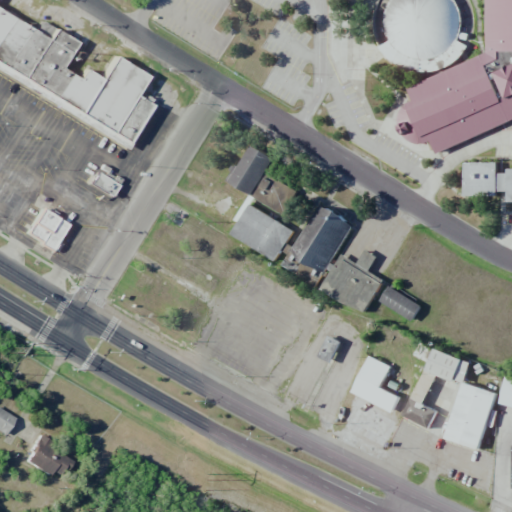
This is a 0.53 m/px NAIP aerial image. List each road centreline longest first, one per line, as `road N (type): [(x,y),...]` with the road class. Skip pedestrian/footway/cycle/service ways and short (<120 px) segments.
road 1 (residential): [(511,260),(75,0)]
road 2 (secondary): [(443,511),(0,266)]
road 3 (secondary): [(0,303),(375,511)]
road 4 (residential): [(63,342),(220,89)]
